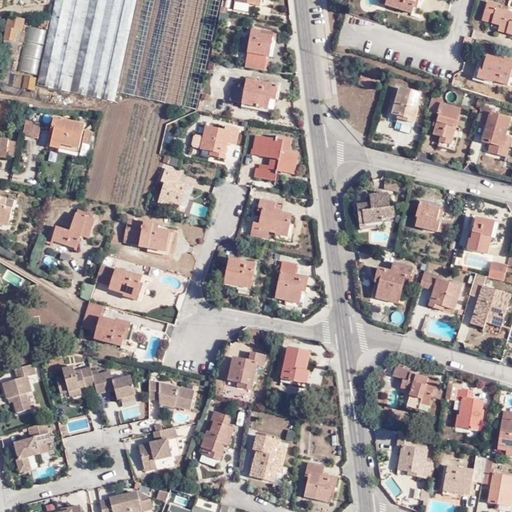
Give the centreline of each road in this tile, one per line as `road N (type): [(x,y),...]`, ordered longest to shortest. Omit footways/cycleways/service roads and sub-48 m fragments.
road 1 (residential): [(323,147),(511,194)]
road 2 (unclassified): [(323,147),(347,338)]
road 3 (unclassified): [(347,338),(365,510)]
road 4 (residential): [(511,380),(347,338)]
road 5 (residential): [(347,338),(192,306)]
road 6 (unclassified): [(298,0),(323,147)]
road 7 (residential): [(227,191),(192,306)]
